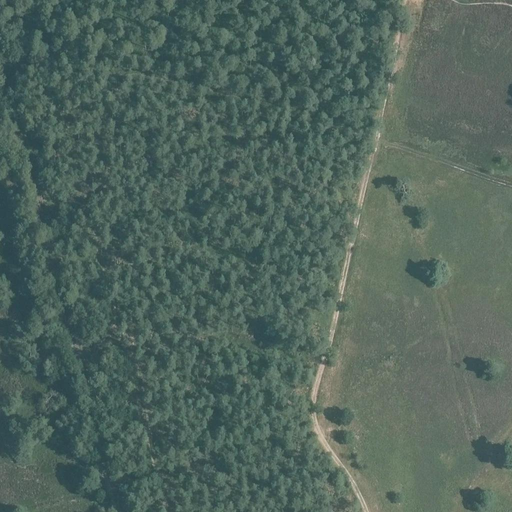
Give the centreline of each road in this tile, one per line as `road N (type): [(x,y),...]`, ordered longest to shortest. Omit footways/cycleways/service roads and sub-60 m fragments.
road 1 (track): [(355,511),(343,479),(305,428),(405,0)]
road 2 (track): [(120,511),(0,63)]
